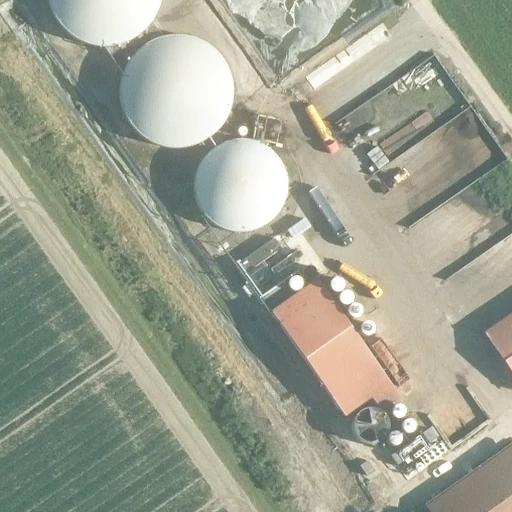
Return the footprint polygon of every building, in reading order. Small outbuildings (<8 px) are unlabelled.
[(48,0),(52,13),(60,26),(70,36),(83,43),(98,46),(112,46),(126,42),(139,34),(149,24),(156,11),(158,0),(48,0)] [(124,115),(132,127),(142,138),(155,145),(169,148),(184,148),(198,144),(211,136),(221,125),(228,113),(231,98),(231,84),(227,70),(219,57),(209,47),(196,40),(182,37),(167,37),(153,41),(140,49),(130,59),(123,72),(120,86),(120,101),(124,115)] [(339,141),(353,135),(346,120),(332,127),(339,141)] [(367,170),(374,180),(431,138),(426,131),(396,153),(387,141),(364,158),(371,167),(367,170)] [(261,228),(269,223),(276,216),(281,207),(284,198),(285,188),(285,179),(282,169),(277,160),(271,153),(263,148),(256,144),(248,141),(238,141),(227,142),(217,146),(209,152),(202,160),(197,168),(194,177),(193,186),(194,196),(198,207),(202,215),(211,223),(221,229),(228,232),(238,233),(249,232),(256,230),(261,228)] [(288,231),(294,239),(310,227),(305,220),(288,231)] [(248,271),(281,248),(274,240),(242,263),(248,271)] [(471,268),(456,274),(464,292),(479,285),(471,268)] [(317,282),(271,314),(332,401),(378,369),(317,282)] [(511,302),(468,330),(509,396),(511,394),(511,302)] [(369,408),(365,409),(361,410),(357,412),(354,416),(352,420),(351,424),(351,428),(352,432),(354,437),(358,440),(362,443),(366,444),(371,444),(375,443),(380,440),(383,436),(385,432),(386,428),(386,423),(385,419),(382,414),(378,411),(374,409),(369,408)] [(428,429),(389,456),(396,466),(435,438),(428,429)] [(446,453),(439,443),(399,471),(406,481),(446,453)] [(431,511),(511,511),(511,453),(508,447),(427,505),(431,511)]
